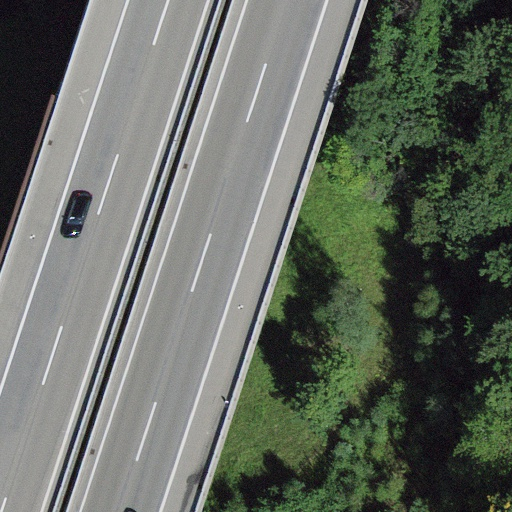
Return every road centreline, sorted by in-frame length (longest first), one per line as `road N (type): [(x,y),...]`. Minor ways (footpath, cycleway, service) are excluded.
road 1 (motorway): [(168,0),(1,511)]
road 2 (motorway): [(122,511),(288,0)]
